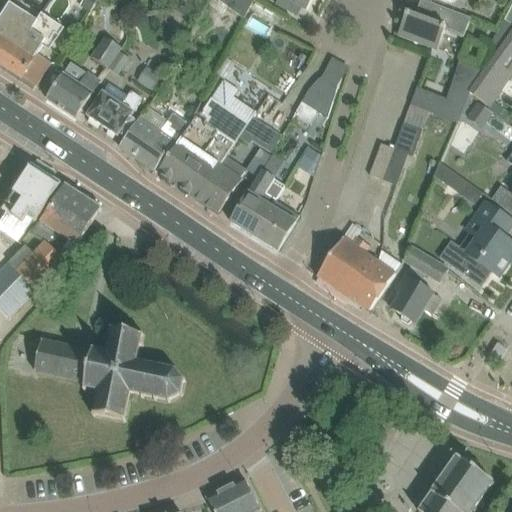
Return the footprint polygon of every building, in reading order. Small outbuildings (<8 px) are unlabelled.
[(84,0),(81,7),(90,13),(98,0),(84,0)] [(184,0),(172,0),(168,7),(189,19),(196,7),(184,0)] [(217,0),(244,19),(255,0),(217,0)] [(285,0),(307,11),(312,0),(285,0)] [(471,19),(441,8),(422,1),(416,17),(410,15),(407,24),(403,23),(398,37),(438,52),(445,32),(464,39),(471,19)] [(36,88),(47,71),(51,66),(37,56),(44,47),(50,51),(55,44),(51,41),(55,35),(59,38),(64,30),(42,15),(37,23),(10,5),(0,20),(0,65),(22,80),(23,79),(36,88)] [(511,34),(506,43),(493,61),(506,70),(511,61),(511,34)] [(105,41),(92,60),(106,69),(108,71),(121,51),(105,41)] [(119,76),(130,60),(120,53),(109,69),(119,76)] [(493,61),(470,93),(483,102),(506,70),(493,61)] [(147,68),(138,82),(153,92),(162,78),(147,68)] [(49,97),(47,100),(77,120),(88,104),(93,96),(92,95),(100,84),(101,82),(97,78),(89,73),(87,75),(80,86),(63,75),(58,84),(49,97)] [(309,93),(303,104),(319,114),(328,120),(338,89),(337,88),(323,79),(318,82),(309,93)] [(196,119),(158,175),(197,201),(220,168),(227,158),(238,140),(248,125),(253,118),(256,113),(235,98),(239,92),(224,82),(201,116),(198,115),(195,118),(196,119)] [(110,84),(109,86),(98,101),(87,118),(118,138),(129,121),(143,100),(132,92),(129,97),(110,84)] [(417,89),(411,107),(429,113),(458,125),(465,108),(447,101),(417,89)] [(493,115),(488,111),(478,104),(467,120),(483,131),(493,115)] [(382,181),(389,184),(397,187),(408,157),(413,158),(423,132),(429,113),(411,107),(411,106),(394,150),(382,181)] [(166,156),(186,126),(176,119),(174,117),(161,135),(139,120),(131,132),(120,149),(154,172),(166,156)] [(248,125),(238,140),(249,148),(252,142),(272,155),(283,137),(253,118),(248,125)] [(382,181),(394,150),(382,146),(370,177),(382,181)] [(0,213),(2,211),(23,224),(23,223),(4,210),(33,167),(32,166),(30,169),(28,167),(28,169),(25,167),(26,163),(15,155),(11,158),(9,156),(9,155),(5,152),(5,154),(0,150),(0,213)] [(309,150),(305,157),(320,166),(322,158),(309,150)] [(264,169),(271,159),(261,152),(254,162),(264,169)] [(511,195),(500,187),(491,200),(511,214),(511,156),(508,163),(511,165),(511,195)] [(276,203),(286,187),(271,178),(281,162),(273,157),(231,224),(254,238),(276,203)] [(218,216),(242,181),(248,172),(227,158),(220,168),(197,201),(218,216)] [(51,202),(62,185),(55,181),(54,181),(33,167),(4,210),(23,223),(30,214),(39,220),(42,215),(51,202)] [(469,185),(461,197),(475,207),(483,196),(469,185)] [(101,211),(65,187),(54,204),(29,235),(44,244),(34,255),(26,247),(0,273),(0,311),(8,319),(65,261),(77,247),(101,211)] [(276,203),(254,238),(278,253),(297,224),(297,223),(300,218),(276,203)] [(452,243),(440,260),(481,289),(492,273),(500,278),(511,260),(506,256),(511,247),(511,245),(504,239),(511,227),(511,221),(498,212),(486,204),(472,225),(466,233),(470,236),(460,249),(452,243)] [(343,240),(318,278),(350,300),(364,279),(369,282),(380,265),(365,255),(369,248),(356,240),(352,246),(343,240)] [(415,326),(426,309),(434,295),(419,286),(425,276),(440,285),(449,272),(412,249),(404,262),(413,268),(397,293),(401,296),(392,311),(415,326)] [(350,300),(370,313),(395,276),(380,265),(369,282),(364,279),(350,300)] [(43,342),(36,373),(86,384),(84,392),(86,392),(87,389),(97,391),(97,392),(100,393),(95,414),(93,416),(94,418),(97,416),(122,421),(124,424),(126,422),(125,420),(130,394),(168,401),(168,404),(171,404),(170,401),(179,396),(182,398),(183,396),(181,394),(183,383),(186,382),(185,380),(183,381),(176,373),(177,370),(175,369),(174,371),(136,364),(139,347),(143,347),(144,345),(140,344),(142,338),(144,336),(143,334),(140,336),(114,330),(112,327),(110,329),(112,332),(108,351),(107,351),(107,354),(95,351),(96,348),(93,347),(92,353),(43,342)] [(507,350),(498,344),(491,355),(500,361),(507,350)] [(440,486),(421,511),(474,511),(494,484),(476,471),(479,466),(466,456),(462,462),(459,459),(452,470),(447,466),(435,482),(440,486)] [(261,511),(245,481),(226,490),(236,511),(261,511)] [(236,511),(226,490),(208,500),(213,511),(236,511)]
